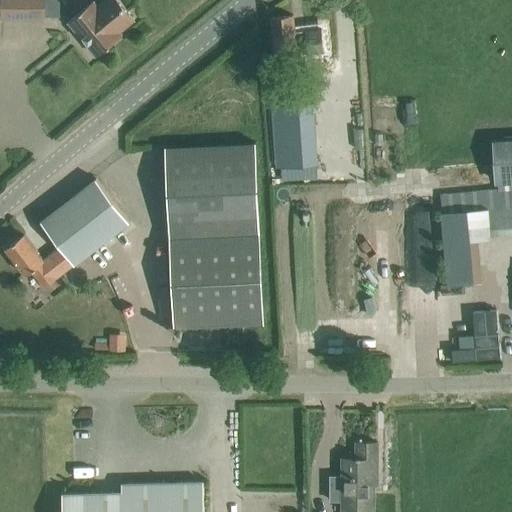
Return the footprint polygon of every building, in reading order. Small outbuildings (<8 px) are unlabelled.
[(0,0),(1,20),(45,20),(44,0),(0,0)] [(105,0),(98,6),(93,1),(68,21),(97,55),(121,35),(119,32),(135,19),(118,0),(105,0)] [(276,65),(298,63),(293,16),(271,18),(276,65)] [(297,80),(299,101),(320,99),(318,79),(297,80)] [(284,100),(294,100),(294,91),(285,91),(284,100)] [(313,103),(272,106),(277,168),(317,165),(313,103)] [(511,180),(511,139),(494,140),(497,181),(511,180)] [(176,324),(268,324),(267,143),(174,143),(176,324)] [(95,179),(40,221),(73,264),(128,221),(95,179)] [(511,188),(441,194),(443,212),(442,212),(445,243),(478,240),(491,239),(491,235),(511,232),(511,188)] [(73,264),(40,221),(40,222),(60,247),(44,260),(24,234),(5,248),(25,275),(31,270),(45,288),(57,278),(56,278),(73,264)] [(456,358),(503,358),(502,309),(477,310),(477,333),(461,333),(461,347),(456,347),(456,358)] [(358,511),(359,508),(373,509),(373,486),(377,486),(377,442),(356,442),(356,458),(342,458),(342,478),(332,478),(332,501),(342,501),(342,508),(342,511),(358,511)] [(103,492),(62,493),(62,511),(204,511),(203,481),(122,483),(122,491),(103,492)]
